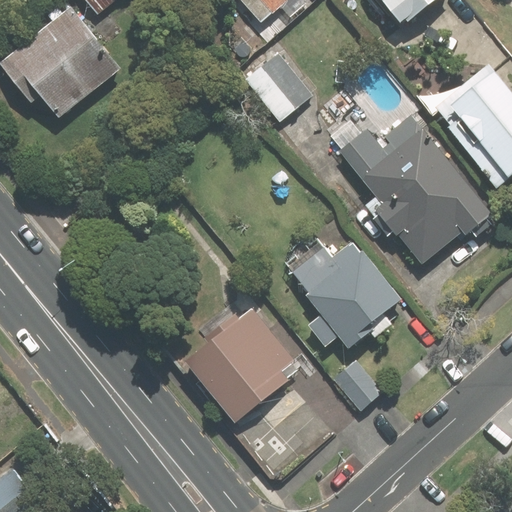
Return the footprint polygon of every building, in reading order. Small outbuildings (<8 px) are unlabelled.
[(245,0),(267,24),(293,0),(245,0)] [(389,0),(410,27),(445,0),(389,0)] [(45,92),(67,120),(131,69),(77,3),(4,62),(35,100),(45,92)] [(283,52),(250,76),(285,124),(318,99),(283,52)] [(511,75),(505,67),(497,73),(492,67),(440,107),(503,188),(511,181),(511,75)] [(395,236),(401,232),(428,265),(469,232),(474,238),(502,216),(419,113),(382,142),(372,130),(346,151),(382,196),(370,205),(395,236)] [(295,273),(327,313),(313,324),(331,346),(345,335),(357,349),(375,334),(379,339),(398,324),(391,314),(410,299),(360,238),(337,257),(328,246),(295,273)] [(208,339),(212,344),(192,360),(243,424),(309,370),(258,307),(245,316),(242,312),(208,339)] [(355,361),(333,380),(360,410),(382,391),(355,361)] [(0,511),(15,511),(41,490),(21,468),(0,486),(0,511)]
